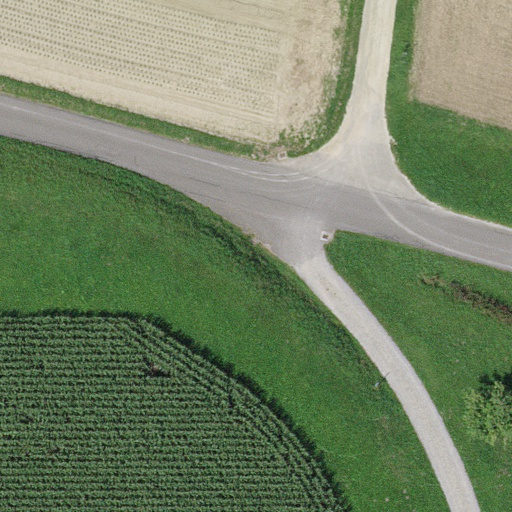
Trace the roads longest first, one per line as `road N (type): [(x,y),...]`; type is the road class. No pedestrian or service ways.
road 1 (unclassified): [(0,115),(511,246)]
road 2 (track): [(226,174),(397,370),(468,511)]
road 3 (track): [(379,0),(358,208)]
